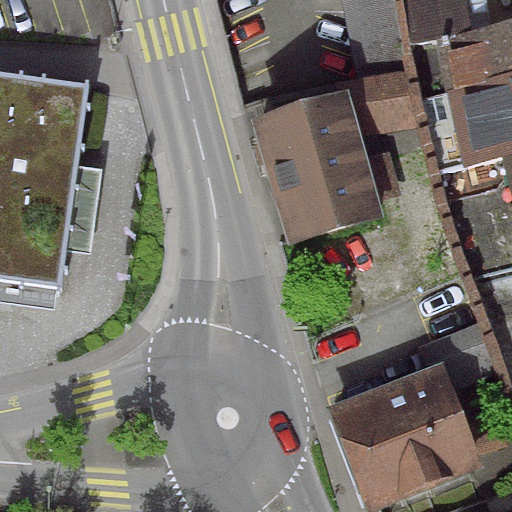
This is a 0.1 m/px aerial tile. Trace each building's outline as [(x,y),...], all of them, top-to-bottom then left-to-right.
[(408,54),(396,0),(342,0),(356,78),(411,70),(408,54)] [(483,36),(476,0),(396,0),(408,54),(435,47),(483,36)] [(511,0),(476,0),(483,36),(511,29),(511,0)] [(509,171),(511,170),(511,29),(483,36),(435,47),(465,178),(509,171)] [(0,281),(57,290),(61,291),(67,250),(78,165),(89,83),(0,70),(0,281)] [(423,126),(411,70),(356,78),(342,81),(342,92),(348,90),(362,136),(423,126)] [(367,157),(348,90),(342,92),(250,118),(287,245),(385,217),(380,200),(367,157)] [(390,151),(367,157),(380,200),(401,195),(390,151)] [(102,170),(78,165),(67,250),(90,254),(102,170)] [(57,290),(0,281),(0,300),(54,308),(57,290)] [(511,426),(511,420),(479,327),(424,347),(436,375),(333,417),(373,511),(413,511),(486,485),(469,441),(511,426)]
